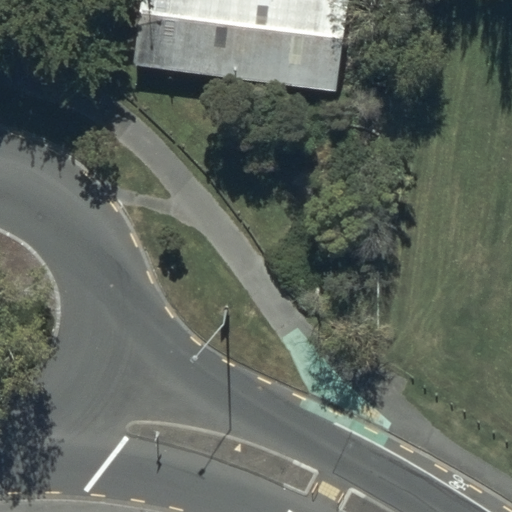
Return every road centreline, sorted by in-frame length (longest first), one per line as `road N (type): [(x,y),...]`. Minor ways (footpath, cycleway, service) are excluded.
road 1 (tertiary): [(368,511),(234,455),(77,407)]
road 2 (tertiary): [(0,166),(42,184),(79,219),(103,263),(111,313),(102,363),(77,407)]
